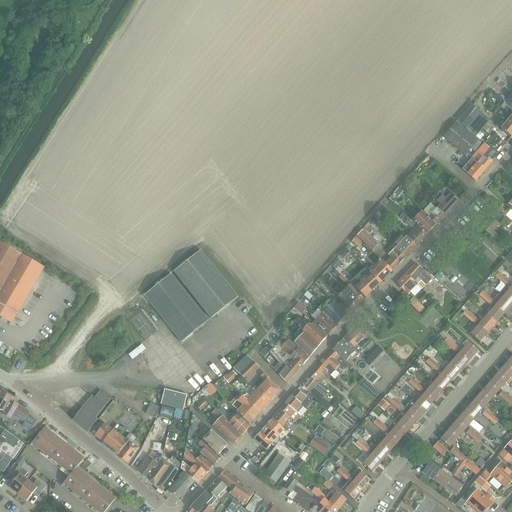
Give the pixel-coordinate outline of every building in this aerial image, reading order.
[(470,106),(457,121),(466,129),(479,113),(470,106)] [(511,138),(511,135),(511,116),(506,123),(500,118),(495,124),(511,138)] [(456,122),(443,138),(466,156),(471,149),(474,152),(479,146),(482,143),(456,122)] [(477,153),(462,170),(476,181),(491,163),(490,162),(484,157),(483,156),(490,149),(484,144),(478,151),(477,153)] [(398,189),(393,194),(398,198),(402,192),(398,189)] [(440,205),(428,217),(436,224),(458,200),(451,193),(446,199),(442,195),(437,201),(440,205)] [(422,211),(412,221),(415,224),(417,225),(426,235),(427,235),(427,234),(436,224),(428,217),(425,214),(422,211)] [(405,223),(399,229),(403,234),(406,236),(409,239),(416,246),(426,235),(417,225),(415,224),(412,221),(406,215),(402,220),(405,223)] [(490,235),(499,225),(490,217),(481,227),(490,235)] [(379,245),(363,230),(356,236),(372,251),(379,245)] [(385,262),(384,263),(392,270),(396,267),(416,246),(409,239),(406,236),(403,234),(392,246),(394,248),(388,254),(391,256),(389,257),(385,262)] [(351,242),(358,248),(363,243),(356,237),(351,242)] [(17,314),(44,267),(0,242),(0,313),(11,318),(14,313),(20,317),(20,316),(17,314)] [(345,248),(339,255),(342,258),(348,251),(345,248)] [(172,273),(181,284),(209,320),(236,299),(198,252),(172,273)] [(337,258),(331,265),(336,270),(342,263),(337,258)] [(380,283),(392,270),(381,260),(369,272),(380,283)] [(415,264),(405,274),(417,285),(421,289),(425,285),(431,279),(415,264)] [(361,282),(354,288),(365,298),(380,283),(369,272),(366,270),(365,268),(356,276),(361,282)] [(336,280),(342,286),(347,280),(341,274),(340,275),(335,271),(332,274),(337,279),(336,280)] [(438,272),(434,277),(439,282),(443,277),(438,272)] [(500,281),(504,277),(499,272),(495,277),(500,281)] [(143,296),(153,307),(181,342),(208,321),(170,274),(143,296)] [(417,285),(405,274),(395,284),(407,295),(417,285)] [(504,277),(500,281),(506,286),(499,293),(511,304),(511,288),(511,287),(510,285),(511,283),(504,277)] [(364,299),(354,289),(350,284),(338,296),(340,298),(344,303),(339,307),(347,315),(352,311),(353,312),(364,299)] [(485,301),(489,296),(484,292),(485,290),(481,286),(477,290),(481,293),(479,296),(485,301)] [(489,296),(485,301),(491,306),(493,304),(495,306),(504,314),(511,305),(511,304),(499,293),(494,300),(489,296)] [(408,303),(419,313),(423,309),(417,303),(412,298),(408,303)] [(322,313),(324,314),(337,327),(337,326),(347,315),(339,307),(333,301),(322,313)] [(467,309),(463,306),(461,309),(464,312),(463,314),(468,319),(470,317),(471,318),(473,316),(466,310),(467,309)] [(487,315),(496,323),(504,314),(495,306),(487,315)] [(315,323),(328,335),(337,327),(324,314),(316,322),(315,323)] [(479,324),(488,333),(496,323),(487,315),(479,324)] [(478,320),(473,316),(471,318),(470,317),(468,319),(475,325),(478,320)] [(300,318),(295,323),(299,326),(298,327),(299,329),(318,347),(327,337),(314,325),(311,328),(304,321),(300,318)] [(488,333),(479,324),(470,334),(480,342),(488,333)] [(363,351),(356,344),(363,337),(353,327),(341,340),(354,352),(355,352),(358,355),(363,351)] [(309,356),(318,347),(299,329),(293,335),(297,339),(294,342),(309,356)] [(449,348),(454,343),(447,338),(441,333),(439,335),(445,340),(443,342),(449,348)] [(269,351),(269,352),(269,353),(281,366),(276,371),(287,382),(309,359),(284,336),(276,344),(269,351)] [(341,340),(332,349),(345,361),(354,352),(341,340)] [(460,353),(469,361),(478,351),(466,340),(462,344),(465,347),(460,353)] [(454,343),(449,348),(456,353),(460,349),(454,343)] [(349,365),(345,361),(332,349),(316,366),(322,371),(324,368),(331,374),(339,366),(342,369),(344,367),(346,369),(349,365)] [(373,352),(364,361),(369,366),(378,356),(373,352)] [(451,363),(460,371),(469,361),(460,353),(451,363)] [(246,381),(248,378),(259,367),(247,355),(234,369),(246,381)] [(431,368),(435,363),(430,358),(426,362),(431,368)] [(442,373),(443,373),(440,371),(442,369),(435,363),(431,368),(437,373),(430,380),(433,383),(433,384),(442,392),(451,382),(442,373)] [(442,373),(451,382),(460,371),(451,363),(443,373),(442,373)] [(511,370),(505,365),(497,374),(506,382),(509,384),(511,380),(511,370)] [(327,373),(328,374),(329,376),(331,374),(324,368),(322,371),(316,366),(312,371),(309,375),(319,383),(322,380),(325,377),(325,376),(327,373)] [(234,371),(225,378),(229,383),(238,376),(234,371)] [(374,371),(369,377),(373,381),(379,375),(374,371)] [(265,381),(258,389),(271,401),(280,392),(267,379),(268,377),(264,373),(260,377),(265,381)] [(414,388),(418,384),(406,373),(404,375),(410,381),(408,383),(414,388)] [(498,391),(506,382),(497,374),(489,383),(498,391)] [(328,390),(319,383),(309,375),(300,385),(310,395),(319,402),(328,390)] [(481,393),(490,401),(498,391),(489,383),(481,393)] [(209,384),(203,388),(211,397),(216,392),(215,386),(209,384)] [(418,384),(414,388),(420,393),(424,389),(418,384)] [(424,394),(434,402),(442,392),(433,384),(424,394)] [(161,405),(162,405),(182,411),(183,411),(184,407),(187,395),(165,389),(161,405)] [(261,412),(271,401),(258,389),(250,397),(246,394),(243,397),(261,412)] [(297,390),(280,410),(290,418),(294,422),(300,416),(297,414),(303,407),(306,409),(312,402),(309,399),(297,390)] [(94,398),(92,396),(72,421),(87,433),(98,420),(96,418),(111,400),(100,391),(94,398)] [(421,391),(412,400),(416,404),(425,412),(434,402),(424,394),(421,391)] [(505,401),(509,396),(503,391),(499,396),(505,401)] [(0,393),(0,410),(4,413),(3,415),(10,419),(12,415),(23,421),(25,422),(22,426),(28,429),(35,420),(27,414),(28,412),(18,406),(18,405),(11,401),(13,398),(1,392),(0,393)] [(473,402),(482,410),(490,401),(481,393),(473,402)] [(238,412),(237,414),(248,425),(261,412),(243,397),(242,396),(237,401),(242,405),(237,411),(238,412)] [(390,403),(396,408),(398,406),(399,407),(401,404),(394,399),(392,401),(390,403)] [(204,400),(197,407),(200,411),(207,403),(204,400)] [(384,411),(389,406),(383,400),(378,405),(384,411)] [(417,422),(425,412),(416,404),(412,400),(405,408),(406,409),(404,411),(417,422)] [(464,411),(474,420),(482,410),(473,402),(464,411)] [(154,418),(159,408),(150,403),(145,414),(154,418)] [(407,432),(417,422),(404,411),(406,409),(405,408),(401,404),(399,407),(398,406),(396,408),(402,413),(394,421),(407,432)] [(162,406),(160,416),(172,419),(174,409),(162,406)] [(217,411),(242,435),(250,427),(248,425),(237,414),(233,418),(232,419),(230,417),(230,416),(221,407),(217,411)] [(364,414),(356,407),(351,412),(360,419),(364,414)] [(242,435),(217,411),(217,412),(215,410),(211,414),(215,418),(214,420),(216,422),(212,426),(233,445),(242,435)] [(280,410),(272,419),(282,428),(290,418),(280,410)] [(488,420),(492,415),(486,410),(482,415),(488,420)] [(183,411),(182,411),(180,419),(188,421),(190,412),(183,411)] [(456,421),(466,429),(474,420),(464,411),(456,421)] [(492,415),(488,420),(494,425),(498,420),(492,415)] [(272,419),(266,426),(278,437),(279,437),(285,430),(282,428),(272,419)] [(379,429),(383,424),(377,419),(373,423),(379,429)] [(399,442),(407,432),(394,421),(388,428),(385,431),(399,442)] [(448,430),(458,438),(466,429),(456,421),(448,430)] [(385,431),(388,428),(383,424),(379,429),(385,434),(378,441),(381,444),(390,452),(399,442),(385,431)] [(117,457),(129,441),(133,437),(118,425),(112,431),(104,425),(95,436),(103,443),(102,445),(117,457)] [(266,426),(260,432),(272,444),(279,437),(278,437),(266,426)] [(206,445),(217,456),(227,446),(206,427),(198,436),(203,440),(207,444),(206,445)] [(44,428),(31,444),(51,459),(64,443),(44,428)] [(472,438),(476,434),(470,429),(466,433),(472,438)] [(458,438),(448,430),(440,440),(449,448),(458,438)] [(0,447),(4,442),(13,448),(18,441),(4,431),(0,436),(0,447)] [(260,432),(254,439),(265,449),(266,450),(272,444),(260,432)] [(476,434),(472,438),(479,443),(482,439),(476,434)] [(362,449),(365,445),(354,435),(353,437),(358,441),(356,444),(362,449)] [(314,438),(309,445),(324,454),(328,448),(314,438)] [(199,457),(212,468),(220,459),(217,456),(206,445),(207,444),(203,440),(198,445),(204,450),(200,454),(201,455),(199,457)] [(129,441),(117,457),(127,465),(139,449),(129,441)] [(442,455),(447,450),(438,442),(433,448),(442,455)] [(510,442),(503,450),(511,456),(511,443),(511,442),(510,442)] [(84,459),(73,450),(64,443),(51,459),(70,475),(71,475),(76,468),(84,459)] [(193,466),(205,476),(212,468),(199,457),(196,460),(192,456),(195,452),(186,444),(184,457),(191,464),(193,465),(193,466)] [(372,454),(381,462),(390,452),(381,444),(372,454)] [(297,451),(296,452),(299,455),(305,447),(302,445),(297,451)] [(365,445),(362,449),(367,454),(371,450),(365,445)] [(457,457),(460,453),(454,448),(450,452),(457,457)] [(293,467),(297,470),(309,452),(305,449),(293,467)] [(498,456),(508,464),(511,458),(511,456),(503,450),(498,456)] [(170,465),(168,463),(162,459),(163,457),(159,454),(158,456),(151,451),(148,456),(149,457),(137,473),(154,486),(170,465)] [(457,457),(461,461),(465,465),(468,460),(460,453),(457,457)] [(381,462),(372,454),(363,465),(372,473),(381,462)] [(0,460),(0,470),(3,473),(12,459),(5,455),(1,461),(0,460)] [(275,483),(289,463),(279,456),(265,476),(275,483)] [(333,456),(330,460),(335,464),(339,460),(333,456)] [(170,465),(154,486),(164,494),(168,490),(173,483),(172,482),(178,471),(177,471),(179,464),(176,462),(171,458),(168,463),(170,465)] [(422,473),(434,481),(441,471),(443,468),(432,460),(422,473)] [(475,466),(468,460),(465,465),(464,466),(471,471),(475,466)] [(456,478),(464,466),(465,465),(461,461),(451,475),(454,476),(456,478)] [(184,472),(195,482),(198,485),(205,476),(193,466),(192,467),(191,470),(182,463),(181,469),(184,472)] [(486,482),(486,483),(492,476),(506,488),(511,480),(511,467),(509,471),(501,464),(491,475),(485,470),(480,476),(486,482)] [(9,488),(17,495),(28,481),(24,478),(27,473),(19,466),(11,475),(16,479),(9,488)] [(96,484),(76,468),(71,475),(70,475),(63,484),(83,500),(96,484)] [(319,473),(329,482),(333,477),(323,468),(319,473)] [(336,472),(342,477),(344,474),(344,475),(346,473),(340,468),(336,472)] [(441,471),(434,481),(445,489),(454,476),(451,475),(443,469),(441,471)] [(169,491),(179,500),(195,482),(184,472),(179,478),(180,479),(169,491)] [(223,472),(218,477),(231,490),(229,493),(245,505),(254,494),(223,472)] [(352,479),(346,473),(344,475),(344,474),(342,477),(348,482),(342,490),(353,500),(362,491),(353,483),(350,481),(352,479)] [(353,483),(362,491),(370,481),(361,473),(353,483)] [(456,478),(454,476),(445,489),(456,497),(465,484),(456,478)] [(486,482),(480,476),(479,477),(479,476),(474,483),(486,492),(491,486),(486,483),(486,482)] [(290,493),(298,483),(291,478),(283,489),(290,493)] [(217,479),(206,490),(211,495),(217,500),(228,489),(217,479)] [(38,497),(46,488),(37,480),(33,485),(28,481),(17,495),(26,502),(33,493),(38,497)] [(333,486),(327,481),(323,485),(329,490),(333,486)] [(97,511),(105,511),(115,499),(96,484),(83,500),(97,511)] [(336,511),(338,511),(324,499),(326,498),(316,489),(312,493),(322,502),(320,504),(324,507),(320,511),(336,511)] [(338,511),(346,501),(333,489),(326,498),(324,499),(338,511)] [(200,497),(189,508),(194,511),(213,511),(214,511),(209,507),(214,502),(216,500),(211,495),(210,496),(205,491),(200,497)] [(491,503),(495,499),(489,494),(486,498),(477,491),(467,502),(478,511),(484,511),(492,504),(491,503)] [(255,495),(245,509),(249,511),(255,511),(263,501),(255,495)] [(243,511),(244,510),(243,509),(232,501),(228,508),(234,511),(243,511)] [(262,511),(267,504),(263,501),(255,511),(262,511)]
